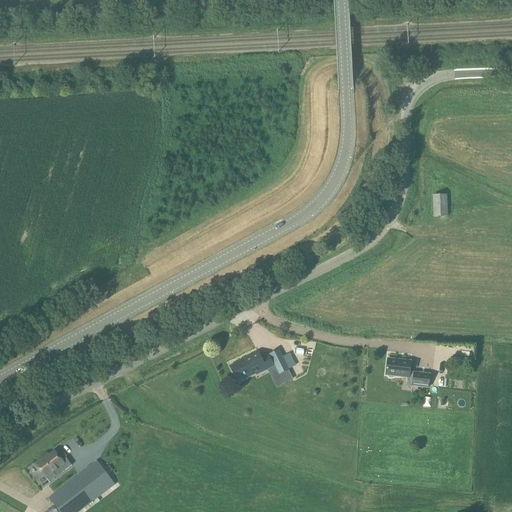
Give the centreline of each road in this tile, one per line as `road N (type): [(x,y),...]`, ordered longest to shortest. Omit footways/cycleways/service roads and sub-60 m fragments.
road 1 (unclassified): [(0,437),(366,245),(401,197),(415,88),(442,76),(511,72)]
road 2 (tertiary): [(0,379),(323,199),(347,142),(341,0)]
